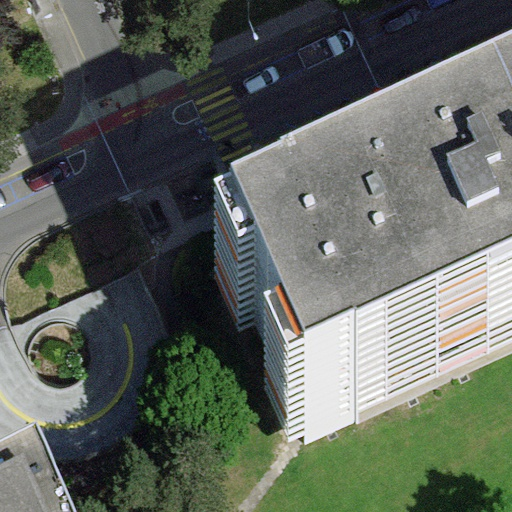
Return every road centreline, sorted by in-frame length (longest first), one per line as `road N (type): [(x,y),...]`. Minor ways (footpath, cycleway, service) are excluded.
road 1 (residential): [(141,147),(472,0)]
road 2 (residential): [(141,147),(78,0)]
road 3 (residential): [(0,214),(141,147)]
